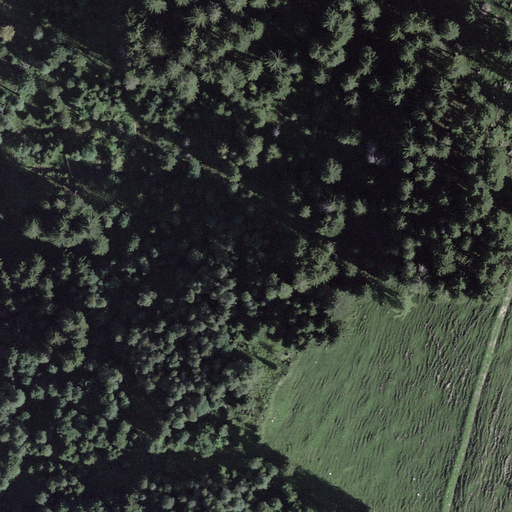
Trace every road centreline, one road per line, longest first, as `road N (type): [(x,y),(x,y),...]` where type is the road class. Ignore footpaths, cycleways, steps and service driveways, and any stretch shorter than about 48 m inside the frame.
road 1 (track): [(108,0),(121,78),(135,102),(131,177),(88,233),(60,333),(12,425),(0,460),(9,511)]
road 2 (track): [(511,291),(494,325),(445,511)]
